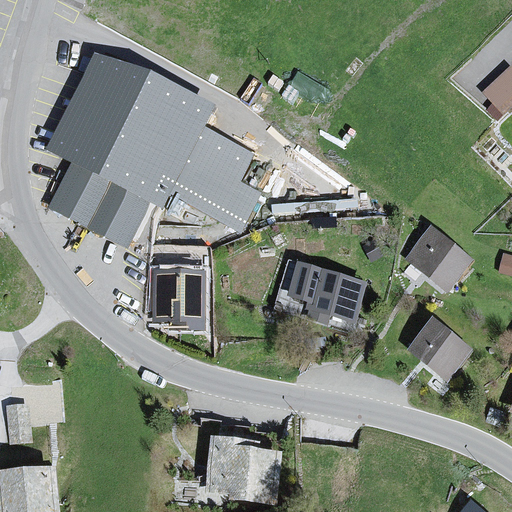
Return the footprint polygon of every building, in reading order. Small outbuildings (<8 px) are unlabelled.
[(109,59),(59,156),(75,164),(50,212),(131,253),(156,205),(173,214),(179,201),(224,224),(255,163),(214,142),(226,118),(109,59)] [(511,113),(511,74),(487,98),(506,119),(511,113)] [(241,212),(256,221),(272,194),(257,185),(241,212)] [(361,203),(275,208),(276,218),(361,213),(361,203)] [(435,232),(410,262),(451,297),(477,267),(435,232)] [(511,260),(505,258),(497,280),(511,285),(511,260)] [(373,290),(303,270),(293,307),(362,327),(373,290)] [(216,277),(158,277),(157,327),(215,328),(216,277)] [(440,320),(413,351),(452,386),(479,355),(440,320)] [(32,448),(32,410),(7,412),(10,447),(32,448)] [(266,448),(217,443),(206,499),(281,510),(290,459),(265,457),(266,448)] [(64,511),(66,476),(0,480),(0,502),(1,511),(64,511)]
